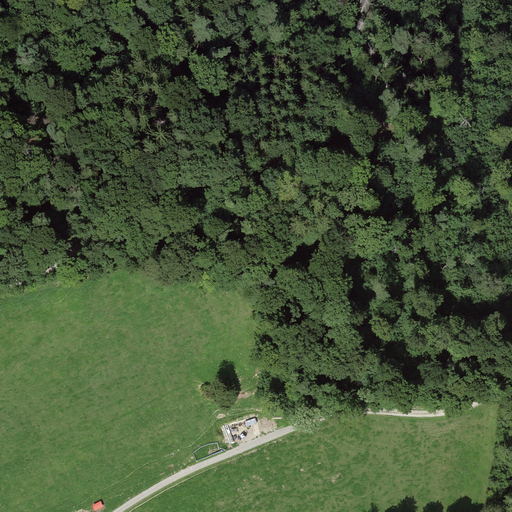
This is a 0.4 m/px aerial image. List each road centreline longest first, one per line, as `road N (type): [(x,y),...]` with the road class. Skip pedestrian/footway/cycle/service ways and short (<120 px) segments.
road 1 (track): [(118,511),(192,469),(337,413),(440,413),(511,378)]
road 2 (track): [(0,286),(55,269),(177,190),(376,139)]
